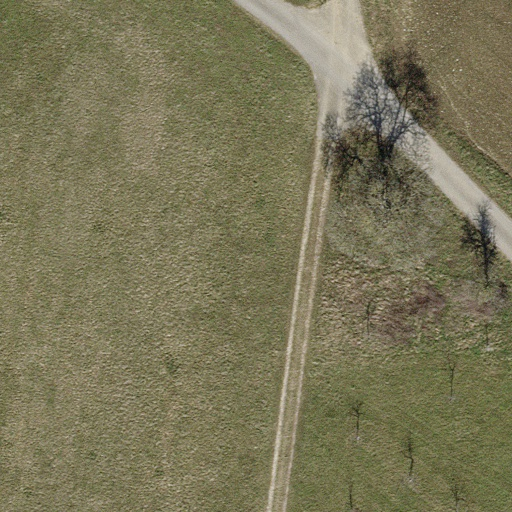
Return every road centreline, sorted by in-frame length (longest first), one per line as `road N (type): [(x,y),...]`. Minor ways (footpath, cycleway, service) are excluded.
road 1 (track): [(342,73),(282,511)]
road 2 (track): [(511,239),(342,73)]
